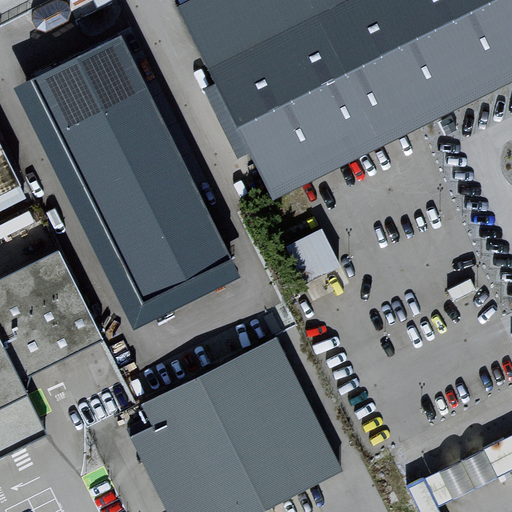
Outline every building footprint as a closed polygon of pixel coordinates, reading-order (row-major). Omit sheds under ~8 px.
[(511,0),(330,0),(207,61),(271,191),(511,72),(511,0)] [(120,318),(232,274),(132,23),(21,67),(120,318)] [(0,143),(0,189),(18,180),(0,143)] [(337,261),(319,224),(283,242),(301,279),(337,261)] [(60,250),(0,279),(0,458),(48,438),(21,378),(102,339),(60,250)] [(125,433),(164,511),(257,511),(344,469),(275,332),(139,399),(150,420),(125,433)] [(511,470),(511,433),(401,487),(413,511),(437,511),(436,506),(451,501),(511,470)]
